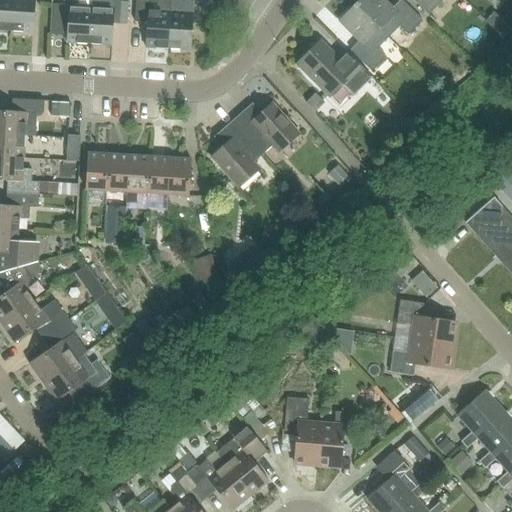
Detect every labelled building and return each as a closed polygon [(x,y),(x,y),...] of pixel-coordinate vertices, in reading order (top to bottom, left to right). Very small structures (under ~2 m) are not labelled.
[(0,0),(0,31),(10,32),(11,0),(0,0)] [(11,0),(10,32),(32,33),(34,0),(11,0)] [(88,45),(90,7),(77,6),(77,0),(68,0),(66,43),(88,45)] [(90,0),(90,7),(88,45),(110,46),(113,0),(90,0)] [(167,50),(169,12),(156,11),(156,0),(135,0),(134,23),(146,23),(145,48),(167,50)] [(192,0),(170,0),(169,12),(167,50),(189,51),(192,0)] [(359,0),(355,5),(387,38),(399,27),(407,36),(422,22),(400,0),(392,9),(383,0),(359,0)] [(440,0),(411,0),(427,16),(442,1),(440,0)] [(376,49),(387,38),(355,5),(338,22),(358,42),(349,51),(371,72),(385,58),(376,49)] [(346,54),(338,62),(318,42),(297,63),(330,97),(342,86),(352,96),(370,78),(346,54)] [(43,115),(43,102),(17,100),(17,112),(0,111),(0,134),(24,136),(25,114),(43,115)] [(233,122),(262,155),(271,147),(277,153),(299,134),(272,104),(257,117),(249,108),(233,122)] [(253,163),(262,155),(233,122),(218,136),(226,145),(211,158),(237,188),(259,169),(253,163)] [(0,157),(23,159),(24,136),(0,134),(0,157)] [(78,162),(80,136),(67,135),(66,161),(78,162)] [(106,191),(108,155),(86,153),(84,190),(106,191)] [(126,193),(128,156),(108,155),(106,191),(126,193)] [(146,194),(148,157),(128,156),(126,193),(125,204),(136,205),(137,193),(146,194)] [(22,169),(23,159),(0,157),(0,181),(12,182),(12,194),(38,196),(38,193),(57,194),(57,184),(30,182),(31,170),(22,169)] [(167,195),(169,158),(148,157),(146,194),(167,195)] [(169,158),(167,195),(187,196),(190,159),(169,158)] [(37,208),(38,196),(12,194),(11,206),(0,205),(0,228),(18,230),(19,218),(28,219),(29,207),(37,208)] [(493,199),(463,226),(464,227),(465,226),(493,257),(492,259),(492,260),(494,258),(511,278),(511,229),(496,212),(501,208),(493,199)] [(17,241),(18,230),(0,228),(0,270),(0,272),(0,271),(0,272),(37,263),(38,243),(17,241)] [(194,276),(216,269),(208,245),(186,252),(194,276)] [(20,283),(29,276),(31,279),(40,273),(37,263),(0,272),(0,279),(8,291),(0,296),(0,324),(1,325),(33,302),(20,283)] [(68,321),(61,311),(54,301),(39,311),(33,302),(1,325),(14,344),(47,321),(52,317),(59,327),(68,321)] [(412,341),(451,347),(455,323),(421,319),(423,305),(399,301),(396,325),(414,327),(412,341)] [(61,341),(28,364),(42,383),(83,354),(83,355),(86,352),(73,333),(75,331),(68,321),(59,327),(66,337),(61,341)] [(448,370),(451,347),(412,341),(410,354),(392,352),(389,373),(413,377),(414,365),(448,370)] [(96,360),(90,364),(83,355),(83,354),(42,383),(55,402),(86,380),(93,390),(109,379),(96,360)] [(474,437),(502,412),(484,392),(456,417),(471,434),(461,443),(466,449),(476,440),(474,437)] [(316,466),(319,426),(306,425),(308,400),(286,399),(283,432),(295,433),(293,464),(316,466)] [(492,457),(511,439),(511,422),(502,412),(474,437),(476,440),(489,454),(479,463),(484,469),(494,460),(492,457)] [(319,426),(316,466),(339,467),(342,437),(354,438),(356,414),(334,413),(333,427),(319,426)] [(190,418),(166,435),(180,453),(204,436),(190,418)] [(215,453),(224,465),(249,496),(268,482),(252,462),(265,451),(245,426),(231,437),(232,439),(215,453)] [(0,437),(0,466),(14,453),(0,437)] [(511,479),(510,478),(511,475),(511,439),(492,457),(494,460),(507,474),(496,483),(502,490),(511,480),(511,479)] [(445,450),(453,461),(465,452),(457,441),(445,450)] [(224,465),(216,472),(206,460),(197,468),(195,466),(186,474),(206,499),(215,492),(231,511),(249,496),(224,465)] [(393,511),(412,496),(410,494),(398,480),(408,471),(402,464),(391,474),(393,476),(366,501),(375,511),(393,511)] [(186,474),(180,468),(171,475),(176,482),(170,487),(170,493),(178,503),(169,510),(170,511),(200,511),(197,507),(206,499),(186,474)] [(142,503),(154,492),(146,483),(134,494),(142,503)] [(426,511),(415,500),(425,491),(420,484),(410,494),(412,496),(393,511),(426,511)] [(133,502),(123,510),(124,511),(170,511),(169,510),(162,501),(147,511),(140,511),(133,502)]
